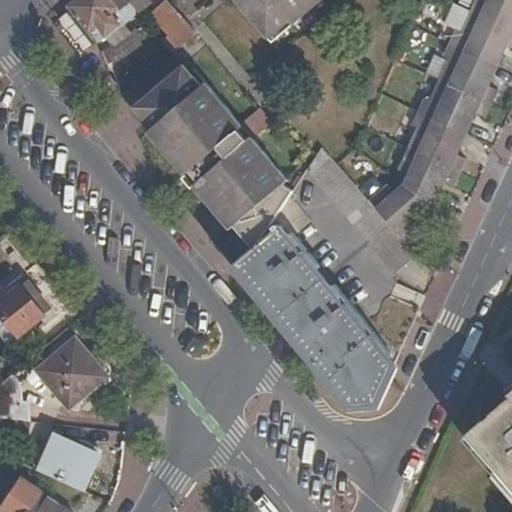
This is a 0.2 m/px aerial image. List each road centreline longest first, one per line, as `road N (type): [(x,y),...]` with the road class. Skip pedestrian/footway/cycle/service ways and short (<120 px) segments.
road 1 (secondary): [(248,349),(0,31)]
road 2 (secondary): [(0,152),(216,409)]
road 3 (unclassified): [(379,472),(488,238)]
road 4 (unclassified): [(379,472),(341,446),(248,349)]
road 5 (unclassified): [(216,409),(301,511)]
